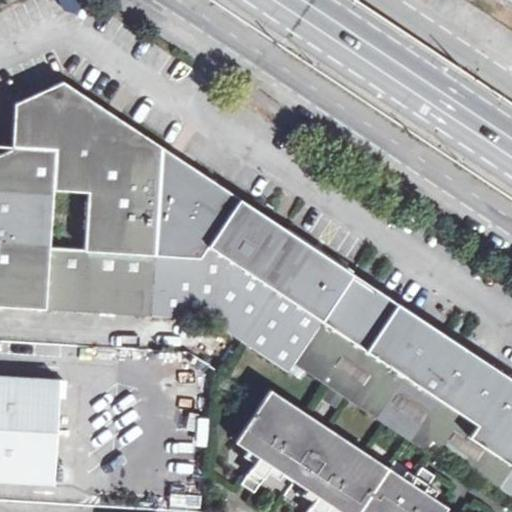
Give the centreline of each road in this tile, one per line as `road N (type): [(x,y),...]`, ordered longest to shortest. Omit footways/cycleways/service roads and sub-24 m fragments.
road 1 (unclassified): [(171,0),(511,221)]
road 2 (secondary): [(511,149),(285,0)]
road 3 (unclassified): [(511,73),(400,0)]
